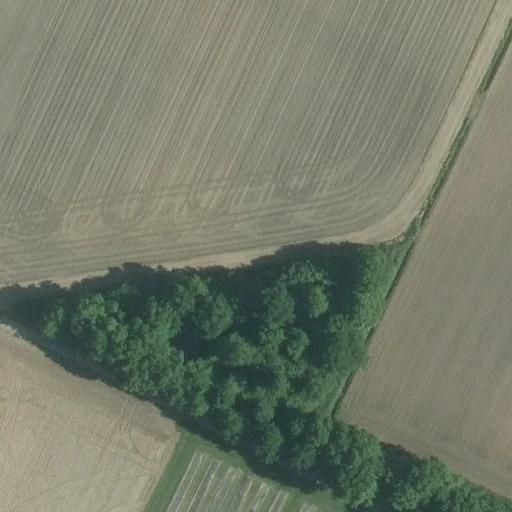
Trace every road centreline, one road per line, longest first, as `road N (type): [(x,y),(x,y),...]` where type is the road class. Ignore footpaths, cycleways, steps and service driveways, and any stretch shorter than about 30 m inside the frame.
road 1 (track): [(506,0),(389,237),(0,302)]
road 2 (track): [(0,314),(395,511)]
